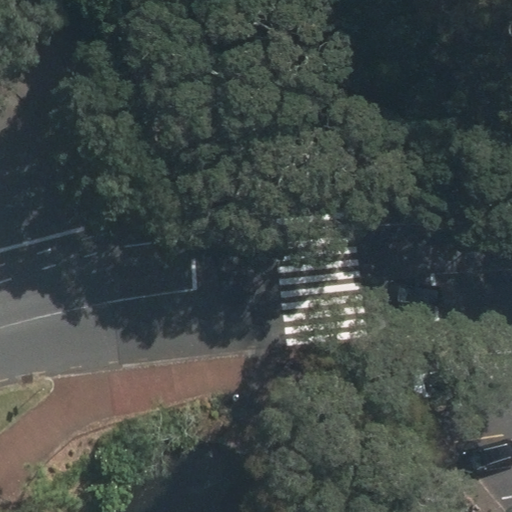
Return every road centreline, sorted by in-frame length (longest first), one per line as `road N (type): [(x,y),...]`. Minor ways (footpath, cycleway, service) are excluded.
road 1 (residential): [(202,292),(497,268)]
road 2 (residential): [(0,326),(169,294)]
